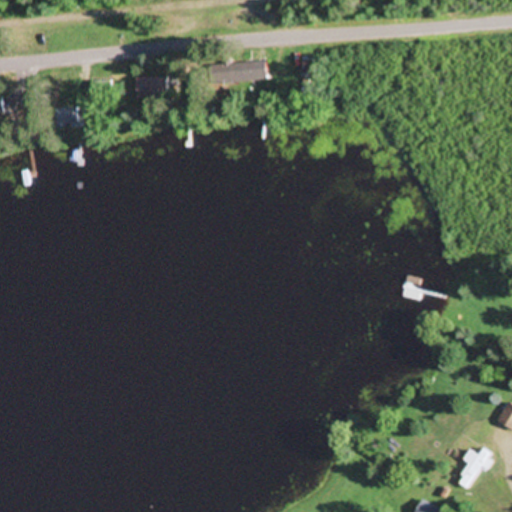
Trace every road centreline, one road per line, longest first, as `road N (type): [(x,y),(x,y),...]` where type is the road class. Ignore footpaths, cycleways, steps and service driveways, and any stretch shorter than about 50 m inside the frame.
road 1 (residential): [(0,66),(511,22)]
road 2 (track): [(0,24),(257,0)]
